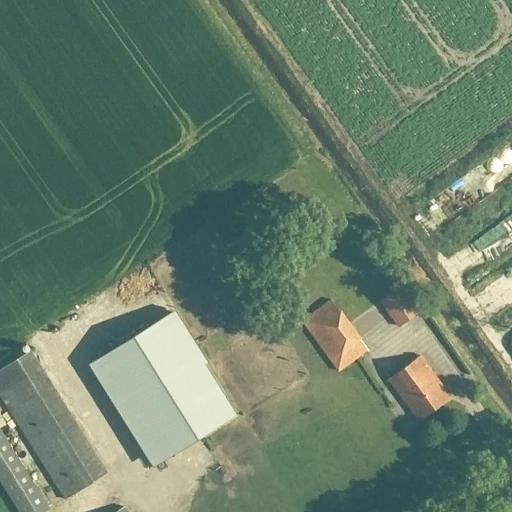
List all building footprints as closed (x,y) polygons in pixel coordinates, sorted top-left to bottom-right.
[(418,314),(399,289),(380,303),(399,328),(418,314)] [(337,374),(368,352),(330,301),(300,322),(337,374)] [(235,417),(204,366),(207,364),(174,312),(172,313),(103,355),(167,459),(235,417)] [(0,398),(64,501),(107,474),(30,351),(0,370),(0,398)] [(418,423),(450,399),(419,357),(387,381),(418,423)] [(46,511),(49,511),(0,432),(0,484),(17,511),(46,511)]
